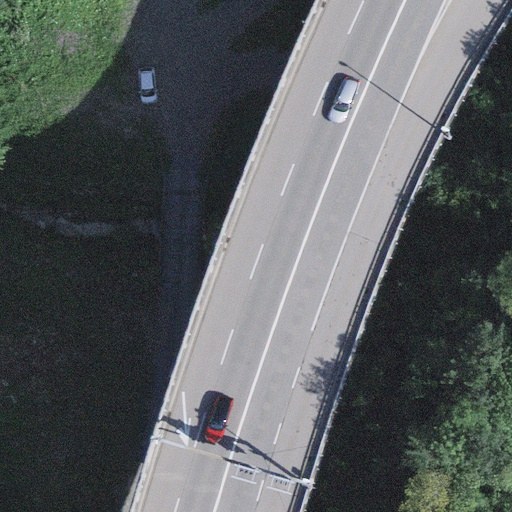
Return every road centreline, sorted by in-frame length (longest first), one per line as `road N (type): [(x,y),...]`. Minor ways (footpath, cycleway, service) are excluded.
road 1 (primary): [(235,0),(128,269),(50,511)]
road 2 (primary): [(254,383),(338,285),(481,0)]
road 3 (track): [(135,511),(161,446),(175,353),(194,87)]
road 4 (primary): [(254,383),(334,163),(406,0)]
road 5 (track): [(194,87),(511,2)]
road 6 (primary): [(217,511),(254,383)]
